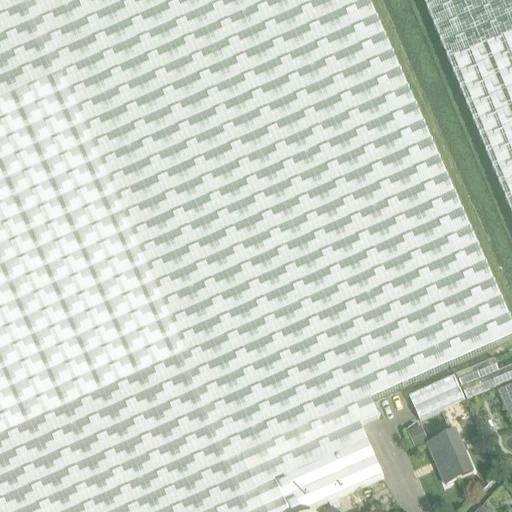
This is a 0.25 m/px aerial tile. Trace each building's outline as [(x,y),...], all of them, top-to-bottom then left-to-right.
[(289,511),(278,484),(370,443),(363,426),(381,417),(374,400),(511,338),(511,315),(372,0),(0,0),(0,511),(289,511)] [(511,0),(422,0),(511,218),(511,0)] [(494,362),(457,377),(467,401),(511,381),(511,367),(499,374),(494,362)] [(454,379),(410,399),(421,423),(465,403),(454,379)] [(511,385),(497,392),(503,408),(509,418),(511,416),(511,385)] [(421,427),(408,433),(415,449),(428,443),(421,427)] [(474,476),(456,435),(429,447),(446,488),(474,476)] [(370,443),(278,484),(289,511),(312,511),(386,479),(370,443)]
